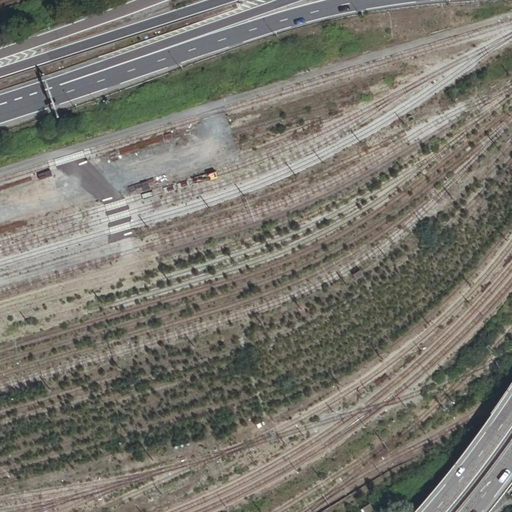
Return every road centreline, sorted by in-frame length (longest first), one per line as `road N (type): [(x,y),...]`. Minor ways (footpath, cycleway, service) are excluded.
road 1 (trunk): [(131,66),(375,0)]
road 2 (primary): [(225,0),(0,71)]
road 3 (primary): [(131,66),(293,0)]
road 4 (trunk): [(147,0),(0,55)]
road 5 (primary): [(0,109),(131,66)]
road 6 (trunk): [(511,413),(434,511)]
